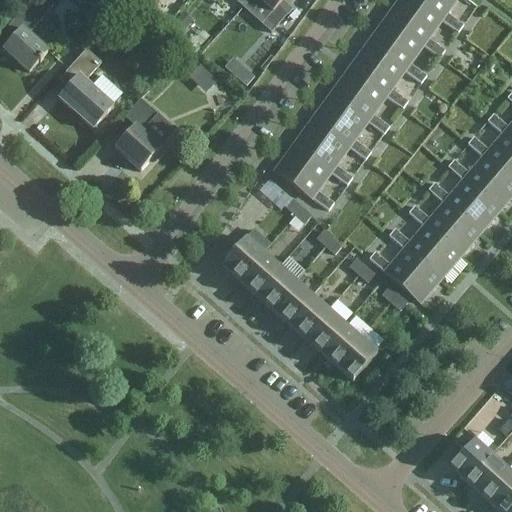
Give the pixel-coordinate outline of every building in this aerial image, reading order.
[(30,73),(48,53),(28,35),(43,19),(55,5),(48,0),(33,0),(7,29),(16,38),(4,51),(30,73)] [(271,34),(288,16),(279,8),(285,0),(256,0),(273,14),(262,26),(271,34)] [(429,41),(442,23),(410,0),(400,0),(386,21),(424,48),(440,60),(445,53),(429,41)] [(464,27),(448,15),(458,0),(410,0),(442,23),(458,35),(464,27)] [(174,25),(183,34),(194,22),(185,13),(174,25)] [(411,66),(424,48),(386,21),(367,46),(405,74),(421,85),(427,78),(411,66)] [(392,92),(405,74),(367,46),(349,72),(387,99),(403,111),(408,104),(392,92)] [(78,79),(59,100),(94,131),(114,108),(113,107),(123,96),(102,77),(92,88),(85,82),(102,64),(87,51),(69,71),(78,79)] [(199,67),(188,79),(198,88),(209,76),(199,67)] [(244,69),(236,79),(247,89),(255,79),(244,69)] [(374,117),(387,99),(349,72),(330,97),(368,125),(384,136),(390,129),(374,117)] [(355,143),(368,125),(330,97),(312,123),(350,150),(366,162),(371,154),(355,143)] [(115,150),(141,173),(162,150),(143,133),(158,116),(141,100),(125,118),(136,128),(115,150)] [(511,144),(511,125),(509,129),(494,116),(488,123),(503,136),(511,144)] [(337,168),(350,150),(312,123),(293,148),(331,176),(347,187),(353,180),(337,168)] [(511,184),(511,144),(503,136),(489,152),(474,139),(468,146),(483,159),(511,184)] [(318,194),(331,176),(293,148),(275,174),(312,201),(313,201),(329,213),(334,205),(318,194)] [(500,214),(511,199),(511,184),(483,159),(470,175),(454,162),(448,169),(464,182),(500,214)] [(480,237),(500,214),(464,182),(450,198),(435,185),(429,192),(444,205),(480,237)] [(296,218),(302,211),(293,203),(287,210),(296,218)] [(460,260),(480,237),(444,205),(430,221),(415,208),(409,215),(424,228),(460,260)] [(305,226),(311,219),(302,211),(296,218),(305,226)] [(441,282),(460,260),(424,228),(411,244),(395,231),(389,238),(404,251),(441,282)] [(253,233),(246,240),(252,246),(259,238),(253,233)] [(326,249),(333,241),(324,233),(317,241),(326,249)] [(239,283),(263,255),(246,240),(222,268),(239,283)] [(335,257),(342,249),(333,241),(326,249),(335,257)] [(421,306),(441,282),(404,251),(391,267),(376,254),(370,261),(385,274),(384,275),(421,306)] [(255,297),(279,269),(263,255),(239,283),(255,297)] [(359,277),(365,269),(356,262),(350,269),(359,277)] [(271,312),(295,284),(279,269),(255,297),(271,312)] [(368,285),(374,277),(365,269),(359,277),(368,285)] [(287,326),(312,298),(295,284),(271,312),(287,326)] [(392,305),(398,298),(389,290),(382,297),(392,305)] [(303,340),(328,312),(312,298),(287,326),(303,340)] [(401,313),(407,305),(398,298),(392,305),(401,313)] [(320,354),(344,326),(328,312),(303,340),(320,354)] [(336,369),(360,341),(344,326),(320,354),(336,369)] [(353,384),(377,356),(360,341),(336,369),(353,384)] [(511,424),(509,421),(499,433),(506,438),(511,431),(511,424)] [(486,453),(475,443),(450,470),(467,485),(492,458),(498,450),(492,445),(486,453)] [(483,500),(508,472),(492,458),(467,485),(483,500)] [(496,511),(500,511),(511,499),(511,475),(508,472),(483,500),(496,511)] [(511,511),(511,499),(500,511),(511,511)]
